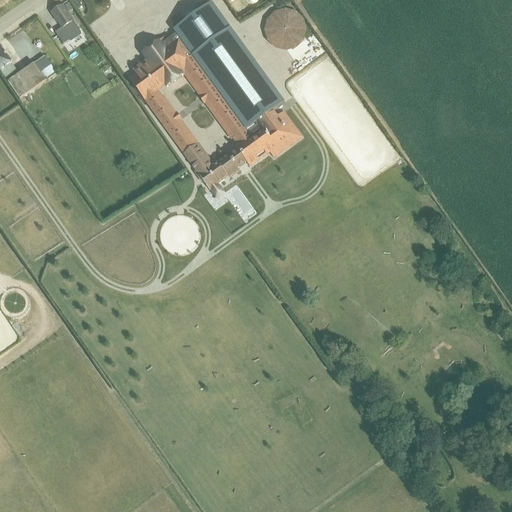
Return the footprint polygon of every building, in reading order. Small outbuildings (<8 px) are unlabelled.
[(73,0),(67,0),(65,2),(71,9),(77,5),(73,0)] [(210,0),(185,0),(137,34),(160,67),(225,21),(210,0)] [(63,5),(51,13),(58,22),(62,28),(56,33),(64,45),(70,41),(70,42),(82,35),(80,33),(81,33),(63,5)] [(267,8),(258,47),(299,56),(301,45),(308,46),(310,37),(305,36),(309,18),(267,8)] [(224,24),(213,31),(217,36),(228,29),(224,24)] [(160,67),(137,34),(131,37),(126,36),(125,43),(130,44),(131,46),(129,47),(139,61),(142,59),(151,73),(160,67)] [(238,38),(214,54),(227,74),(252,58),(238,38)] [(1,48),(0,49),(0,70),(22,103),(27,100),(25,97),(57,73),(45,57),(19,75),(1,48)] [(254,61),(229,77),(243,98),(267,81),(254,61)] [(110,67),(105,71),(111,80),(116,76),(110,67)] [(227,192),(233,204),(230,205),(237,216),(248,210),(236,187),(227,192)]
